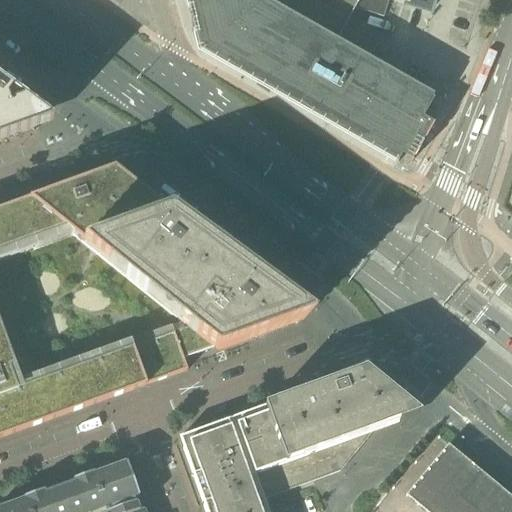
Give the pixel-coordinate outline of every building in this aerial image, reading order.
[(191,0),(204,51),(398,161),(397,162),(398,163),(403,154),(413,159),(412,160),(413,161),(433,126),(422,120),(433,102),(432,101),(431,102),(334,47),(360,0),(387,0),(389,0),(408,7),(409,5),(424,10),(423,11),(430,13),(430,11),(429,11),(432,0),(191,0)] [(361,0),(356,10),(383,18),(389,0),(387,0),(361,0)] [(0,143),(38,130),(53,125),(14,96),(0,85),(0,143)] [(80,183),(0,211),(0,439),(188,371),(185,366),(218,354),(304,323),(138,189),(125,205),(93,178),(80,183)] [(366,372),(179,439),(205,511),(267,511),(264,504),(263,500),(268,499),(340,473),(342,471),(359,449),(372,433),(419,417),(366,372)] [(423,511),(511,511),(511,501),(481,475),(447,447),(405,497),(423,511)] [(24,501),(0,510),(0,511),(80,511),(85,510),(85,511),(96,511),(104,509),(105,511),(137,511),(139,511),(136,504),(135,504),(134,500),(139,498),(138,494),(127,464),(94,476),(93,474),(89,476),(73,481),(73,483),(70,485),(69,485),(50,492),(49,492),(45,494),(44,492),(40,493),(23,499),(24,501)]
